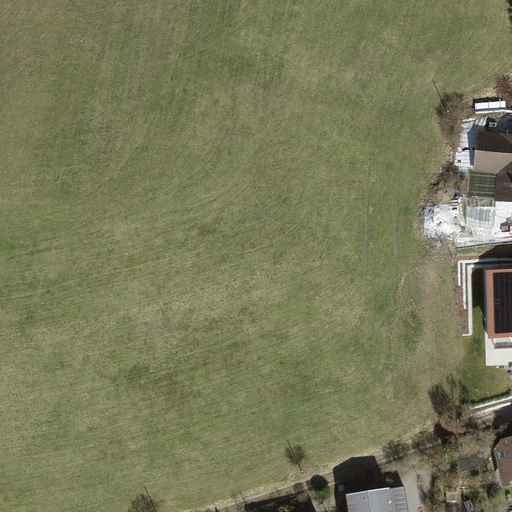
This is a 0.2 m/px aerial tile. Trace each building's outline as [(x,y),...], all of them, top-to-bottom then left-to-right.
[(504,138),(479,135),(476,170),(501,172),(498,201),(511,202),(511,137),(504,137),(504,138)] [(511,288),(494,291),(495,310),(478,311),(480,332),(498,330),(498,334),(511,333),(511,346),(511,288)] [(511,443),(501,446),(498,450),(505,481),(511,479),(511,443)] [(479,450),(460,455),(464,470),(484,464),(479,450)] [(393,511),(390,490),(347,496),(349,511),(393,511)]
